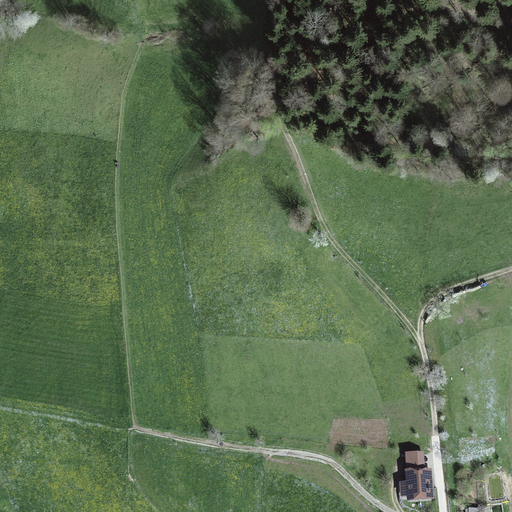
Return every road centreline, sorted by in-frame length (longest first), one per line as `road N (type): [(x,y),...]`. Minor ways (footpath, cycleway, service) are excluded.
road 1 (track): [(435,436),(420,339),(328,235),(279,118),(267,0)]
road 2 (track): [(390,511),(325,459),(0,403)]
road 3 (track): [(420,339),(432,299),(511,268)]
